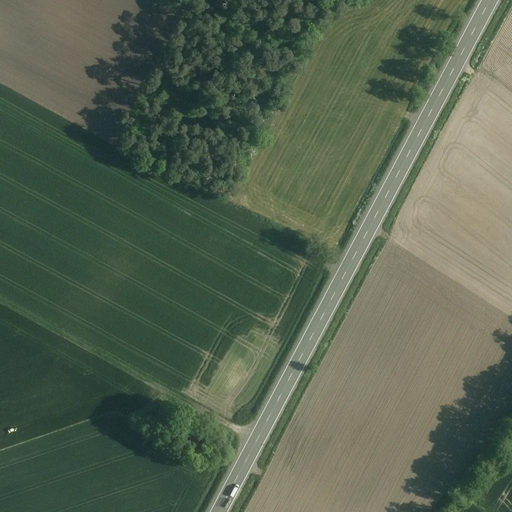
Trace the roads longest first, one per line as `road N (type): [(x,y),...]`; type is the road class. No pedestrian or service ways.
road 1 (secondary): [(490,0),(218,511)]
road 2 (track): [(0,301),(257,439)]
